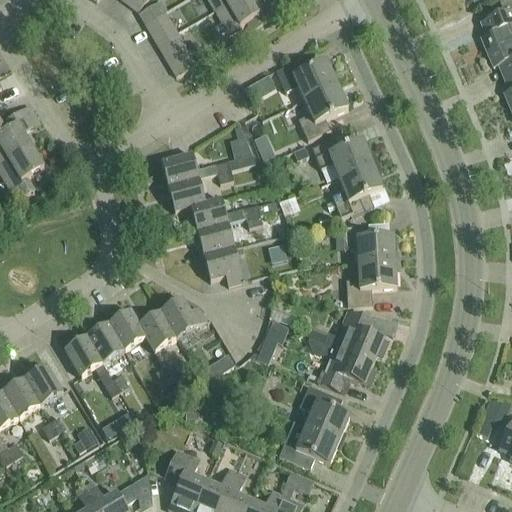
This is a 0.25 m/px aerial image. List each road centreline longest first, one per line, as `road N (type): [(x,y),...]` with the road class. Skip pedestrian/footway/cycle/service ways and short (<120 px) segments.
road 1 (unclassified): [(397,496),(461,334),(468,232),(456,179),(374,0)]
road 2 (residential): [(342,511),(415,340),(427,248),(410,176),(335,19)]
road 3 (residential): [(166,120),(335,19)]
road 4 (residential): [(0,28),(68,149),(97,162)]
road 5 (residential): [(166,120),(118,36),(69,0)]
road 6 (residential): [(108,265),(239,315)]
road 7 (residential): [(1,339),(108,265)]
